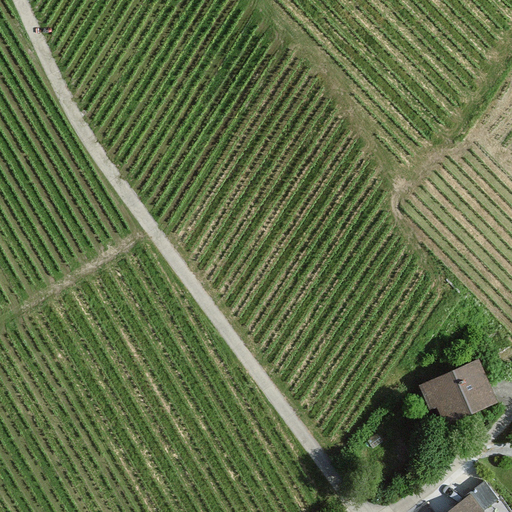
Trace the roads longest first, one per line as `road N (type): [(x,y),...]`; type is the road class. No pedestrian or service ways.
road 1 (track): [(359,511),(151,230),(83,127),(19,0)]
road 2 (track): [(511,416),(395,511)]
